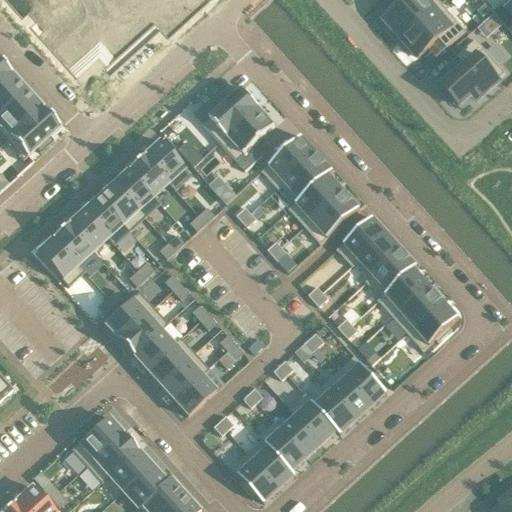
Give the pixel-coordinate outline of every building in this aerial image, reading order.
[(402,0),(406,3),(385,22),(390,27),(387,29),(397,41),(400,38),(402,40),(441,6),(436,0),(402,0)] [(511,0),(507,0),(492,14),(508,33),(511,29),(511,0)] [(403,42),(400,45),(411,57),(414,54),(418,59),(439,41),(447,50),(466,34),(441,6),(402,40),(403,42)] [(483,20),(491,13),(485,7),(478,13),(483,20)] [(465,68),(443,88),(446,91),(443,94),(453,106),(456,103),(460,107),(480,90),(484,94),(505,76),(476,42),(457,59),(465,68)] [(0,64),(0,84),(10,76),(0,64)] [(10,76),(0,84),(0,117),(26,94),(11,77),(10,76)] [(211,101),(194,117),(219,146),(259,110),(260,112),(260,111),(243,91),(220,111),(211,101)] [(26,94),(0,117),(0,138),(5,145),(42,111),(41,111),(26,94)] [(42,111),(5,145),(22,163),(36,151),(39,156),(53,143),(49,139),(59,130),(42,110),(41,111),(42,111)] [(259,110),(219,146),(245,174),(263,158),(254,148),(275,129),(260,112),(259,110)] [(302,139),(262,175),(263,176),(279,193),(282,190),(282,189),(317,157),(303,140),(302,139)] [(159,144),(143,157),(168,186),(167,187),(174,194),(191,179),(159,144)] [(143,157),(127,172),(153,200),(154,199),(167,187),(168,186),(143,157)] [(317,157),(282,189),(282,190),(297,205),(297,206),(329,178),(333,174),(332,173),(317,157)] [(127,172),(112,185),(144,221),(160,206),(154,199),(153,200),(127,172)] [(297,205),(289,213),(290,214),(305,230),(344,195),(329,178),(297,206),(297,205)] [(112,185),(97,199),(129,234),(144,221),(112,185)] [(228,191),(219,199),(226,207),(235,198),(228,191)] [(344,195),(305,230),(320,246),(319,247),(321,248),(360,212),(359,211),(344,195)] [(97,199),(82,213),(108,241),(107,242),(113,249),(129,234),(97,199)] [(206,210),(197,218),(205,227),(214,218),(206,210)] [(246,211),(237,219),(242,225),(251,217),(246,211)] [(82,213),(68,226),(93,255),(107,242),(108,241),(82,213)] [(251,217),(242,225),(248,231),(257,223),(251,217)] [(197,218),(188,226),(196,235),(205,227),(197,218)] [(373,220),(337,253),(338,254),(353,270),(356,267),(356,266),(388,237),(374,221),(373,220)] [(68,226),(52,240),(77,268),(78,268),(93,255),(68,226)] [(388,237),(356,266),(356,267),(369,282),(370,282),(402,253),(388,237)] [(176,238),(167,246),(175,254),(184,246),(176,238)] [(52,240),(36,255),(68,290),(85,275),(78,268),(77,268),(52,240)] [(277,245),(268,253),(273,259),(282,251),(277,245)] [(167,246),(158,254),(166,262),(175,254),(167,246)] [(282,251),(273,259),(279,265),(288,257),(282,251)] [(369,282),(366,285),(380,301),(381,302),(414,272),(415,272),(418,270),(416,268),(416,269),(402,253),(370,282),(369,282)] [(146,265),(137,273),(144,281),(153,273),(146,265)] [(380,301),(377,304),(379,305),(393,320),(429,288),(415,272),(414,272),(381,302),(380,301)] [(137,273),(128,281),(135,289),(144,281),(137,273)] [(172,278),(164,285),(172,294),(180,287),(172,278)] [(180,287),(172,294),(180,303),(188,295),(180,287)] [(429,288),(393,320),(408,336),(443,304),(429,288)] [(318,290),(309,298),(314,304),(323,296),(318,290)] [(115,293),(107,301),(114,309),(123,301),(115,293)] [(139,295),(103,327),(117,342),(118,343),(153,311),(139,295)] [(323,296),(314,304),(319,310),(328,302),(323,296)] [(107,301),(98,309),(105,317),(114,309),(107,301)] [(443,304),(408,336),(421,352),(422,353),(436,341),(438,343),(437,344),(438,345),(452,332),(451,331),(450,332),(448,330),(459,320),(457,319),(443,304)] [(199,308),(191,315),(199,324),(207,317),(199,308)] [(117,342),(132,359),(132,358),(160,333),(167,327),(153,311),(118,343),(117,342)] [(207,317),(199,324),(207,333),(215,326),(207,317)] [(347,322),(338,330),(343,336),(352,328),(347,322)] [(352,328),(343,336),(349,342),(358,334),(352,328)] [(160,333),(132,358),(132,359),(145,373),(173,348),(173,347),(160,333)] [(316,336),(310,342),(318,351),(324,345),(316,336)] [(227,338),(218,346),(226,355),(235,347),(227,338)] [(173,348),(145,373),(159,388),(194,356),(180,340),(173,347),(173,348)] [(310,342),(304,347),(312,356),(318,351),(310,342)] [(235,347),(226,355),(234,363),(243,356),(235,347)] [(376,354),(367,362),(372,368),(381,360),(376,354)] [(394,373),(411,362),(406,354),(389,366),(394,373)] [(194,356),(159,388),(173,403),(201,378),(201,379),(208,372),(194,356)] [(354,361),(339,374),(371,409),(386,396),(387,395),(355,359),(353,360),(354,361)] [(389,369),(381,360),(372,368),(380,377),(389,369)] [(286,364),(280,369),(288,378),(294,373),(286,364)] [(280,369),(274,375),(282,384),(288,378),(280,369)] [(339,374),(324,388),(356,423),(371,409),(339,374)] [(201,378),(173,403),(187,419),(215,394),(201,379),(201,378)] [(0,404),(9,396),(10,396),(9,396),(11,394),(10,393),(9,392),(0,382),(0,404)] [(309,401),(338,433),(337,434),(340,438),(342,436),(341,436),(356,423),(324,388),(309,401)] [(255,391),(249,397),(257,406),(263,400),(255,391)] [(249,397),(243,402),(251,411),(257,406),(249,397)] [(305,398),(289,412),(296,419),(297,419),(322,447),(337,434),(338,433),(309,401),(306,397),(305,398)] [(225,419),(219,425),(227,434),(233,428),(225,419)] [(282,432),(281,432),(307,461),(322,447),(297,419),(296,419),(282,432)] [(107,420),(70,453),(86,470),(123,437),(122,436),(107,420)] [(219,425),(213,430),(221,439),(227,434),(219,425)] [(260,438),(259,439),(262,443),(263,443),(292,475),(292,474),(307,461),(281,432),(282,432),(276,425),(260,439),(260,438)] [(123,437),(86,470),(101,487),(108,480),(107,479),(137,453),(138,453),(122,435),(122,436),(123,437)] [(262,443),(248,457),(280,492),(294,479),(295,479),(296,478),(292,474),(292,475),(263,443),(262,443)] [(137,453),(107,479),(108,480),(122,496),(152,469),(138,453),(137,453)] [(233,469),(232,471),(244,484),(242,486),(241,485),(240,487),(252,500),(253,499),(253,498),(255,496),(264,507),(266,506),(265,505),(280,492),(248,457),(233,470),(233,469)] [(152,469),(122,496),(136,511),(137,511),(140,509),(140,508),(166,485),(165,484),(152,469)] [(166,485),(140,508),(140,509),(143,511),(167,511),(184,497),(169,481),(165,484),(166,485)] [(50,486),(42,493),(50,502),(59,494),(50,486)] [(51,511),(31,489),(14,504),(20,511),(51,511)] [(59,494),(50,502),(59,511),(67,503),(59,494)] [(502,506),(494,511),(511,511),(511,497),(510,495),(501,503),(502,506)] [(197,511),(184,497),(167,511),(197,511)]
